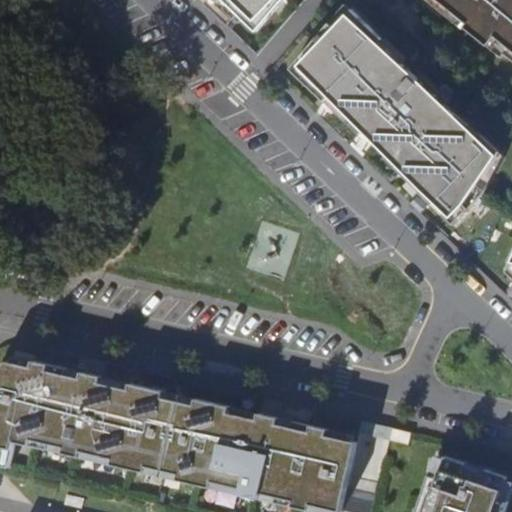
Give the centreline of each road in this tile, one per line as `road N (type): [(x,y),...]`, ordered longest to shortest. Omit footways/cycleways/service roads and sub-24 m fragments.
road 1 (residential): [(149,0),(461,297)]
road 2 (residential): [(0,297),(409,390)]
